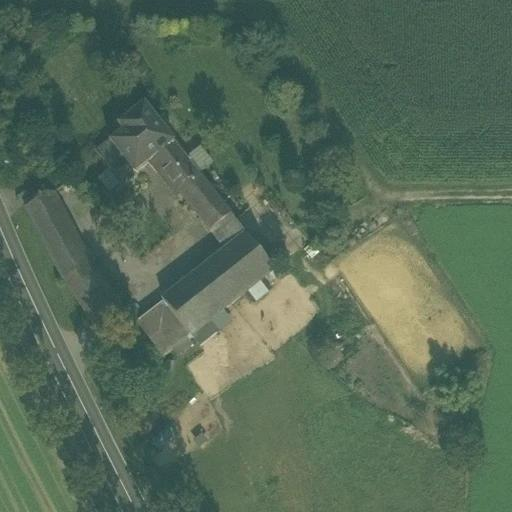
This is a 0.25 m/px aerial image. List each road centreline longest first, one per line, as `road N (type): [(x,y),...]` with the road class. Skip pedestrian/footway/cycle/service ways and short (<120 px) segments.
road 1 (track): [(511,196),(370,194),(260,18),(0,13)]
road 2 (secondary): [(134,511),(0,229)]
